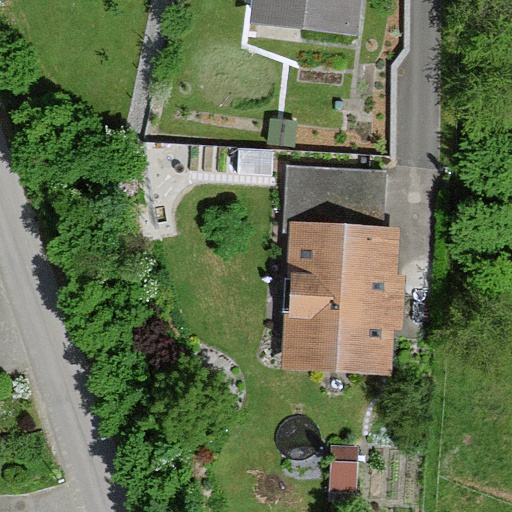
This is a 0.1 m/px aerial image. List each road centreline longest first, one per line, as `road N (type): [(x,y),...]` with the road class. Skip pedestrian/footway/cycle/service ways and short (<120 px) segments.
road 1 (residential): [(0,234),(106,511)]
road 2 (residential): [(409,135),(423,0)]
